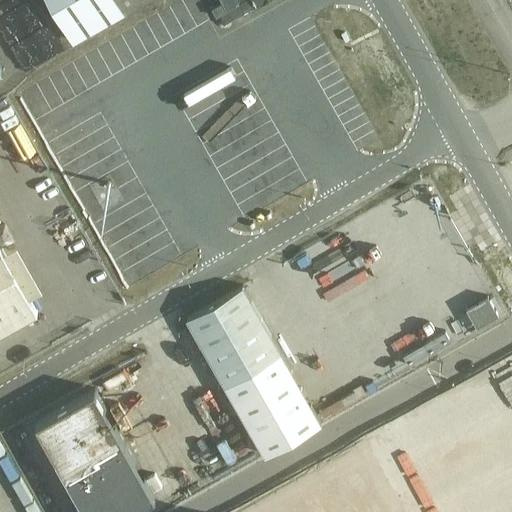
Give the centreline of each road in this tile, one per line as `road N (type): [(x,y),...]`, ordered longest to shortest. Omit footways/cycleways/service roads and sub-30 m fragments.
road 1 (unclassified): [(0,396),(458,132)]
road 2 (unclassified): [(458,132),(385,0)]
